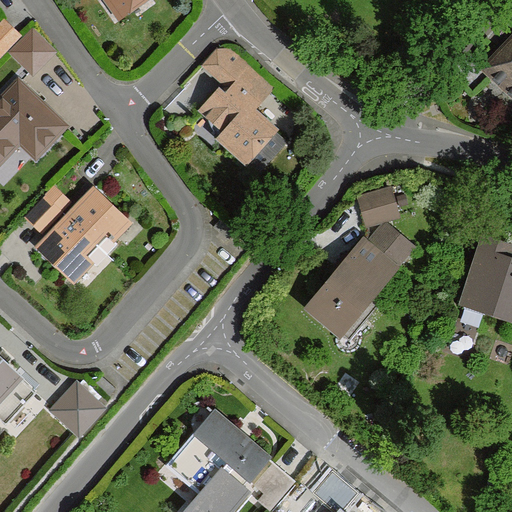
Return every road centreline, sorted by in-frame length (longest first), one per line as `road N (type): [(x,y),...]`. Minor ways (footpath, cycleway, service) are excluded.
road 1 (residential): [(124,115),(183,202),(187,243),(91,354),(65,351),(0,291)]
road 2 (residential): [(423,511),(207,331)]
road 3 (residential): [(369,133),(207,331)]
road 4 (residential): [(207,331),(51,511)]
road 5 (residential): [(369,133),(233,6)]
road 6 (residential): [(369,133),(497,0)]
road 7 (residential): [(233,6),(124,115)]
road 8 (residential): [(511,165),(369,133)]
road 9 (residential): [(40,0),(124,115)]
